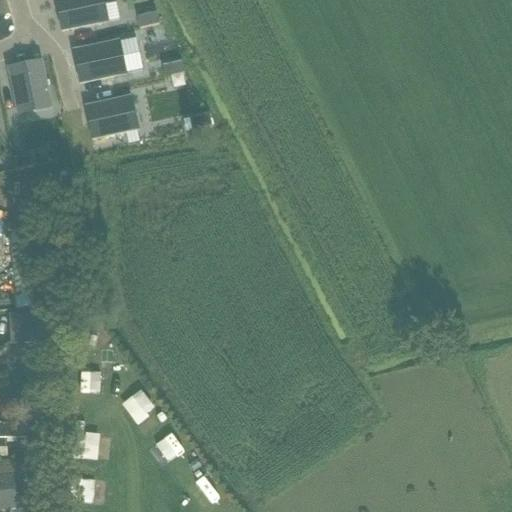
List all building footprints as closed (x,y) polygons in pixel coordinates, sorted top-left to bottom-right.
[(103,0),(63,0),(56,2),(63,35),(96,27),(92,10),(105,7),(103,0)] [(157,15),(138,19),(140,30),(160,26),(157,15)] [(120,44),(74,54),(81,87),(115,80),(111,62),(123,59),(120,44)] [(43,62),(9,69),(19,116),(36,112),(34,99),(49,96),(43,62)] [(182,64),(163,68),(166,79),(184,75),(182,64)] [(132,99),(86,109),(93,142),(126,135),(123,117),(135,114),(132,99)] [(209,116),(190,120),(193,132),(212,128),(209,116)] [(33,155),(13,159),(16,171),(36,167),(33,155)] [(52,230),(8,233),(14,311),(58,307),(52,230)] [(44,315),(11,317),(13,345),(42,343),(43,354),(55,354),(54,339),(46,339),(44,315)] [(0,437),(11,437),(11,423),(0,422),(0,437)] [(46,457),(34,459),(35,470),(48,468),(46,457)] [(145,476),(159,491),(175,476),(161,461),(145,476)] [(28,474),(0,477),(0,511),(33,508),(28,474)]
